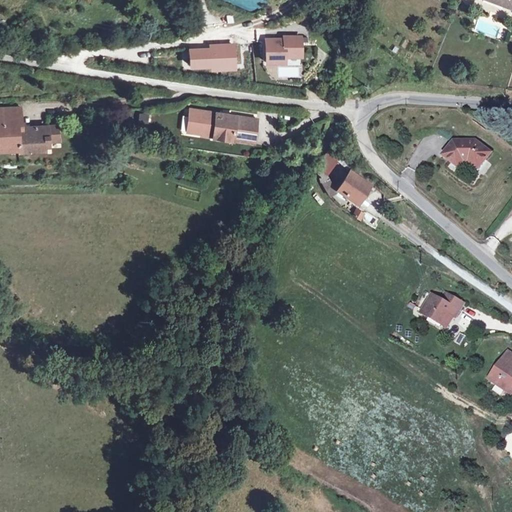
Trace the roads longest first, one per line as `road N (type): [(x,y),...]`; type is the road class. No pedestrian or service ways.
road 1 (unclassified): [(363,114),(0,56)]
road 2 (tertiary): [(363,114),(374,158),(511,281)]
road 3 (unknown): [(87,72),(121,51),(221,36),(297,0)]
road 4 (tertiary): [(511,104),(389,99),(363,114)]
